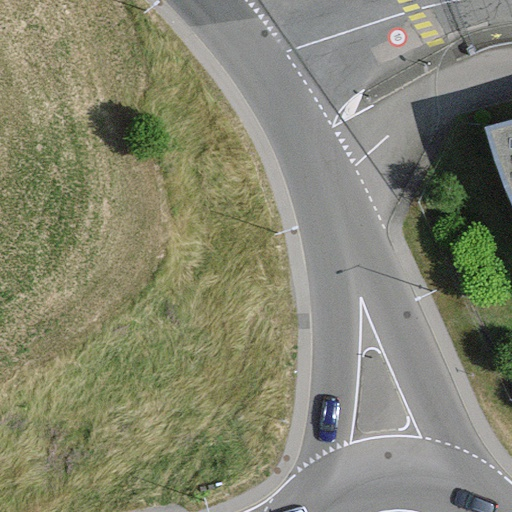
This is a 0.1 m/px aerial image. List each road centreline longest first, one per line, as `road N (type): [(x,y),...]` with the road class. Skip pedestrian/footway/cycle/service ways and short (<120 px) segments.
road 1 (unclassified): [(361,288),(330,193),(294,119),(258,61),(203,0)]
road 2 (unclassified): [(478,511),(361,288)]
road 3 (unclassified): [(361,288),(312,511)]
road 4 (secondary): [(477,511),(448,491),(393,480),(356,487),(317,511)]
